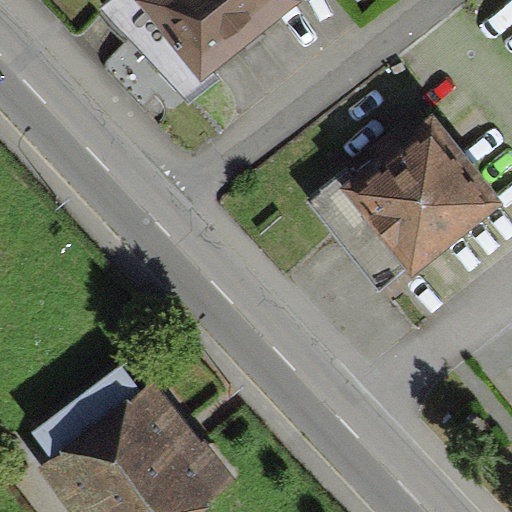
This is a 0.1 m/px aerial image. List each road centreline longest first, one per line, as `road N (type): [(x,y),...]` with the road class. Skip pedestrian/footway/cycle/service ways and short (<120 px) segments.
road 1 (primary): [(420,511),(156,228)]
road 2 (residential): [(431,0),(156,228)]
road 3 (primary): [(156,228),(0,50)]
